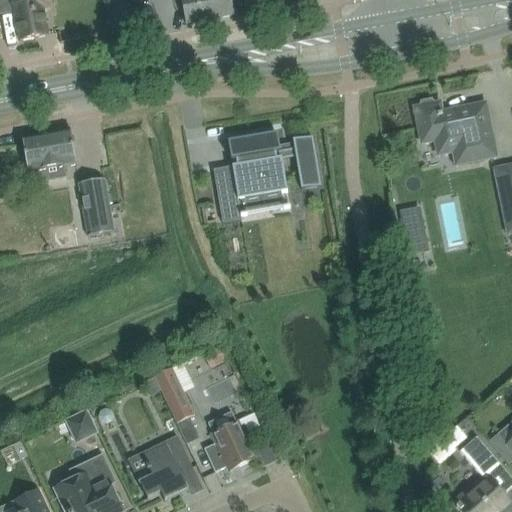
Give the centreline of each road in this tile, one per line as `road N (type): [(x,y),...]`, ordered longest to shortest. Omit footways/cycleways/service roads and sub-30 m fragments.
road 1 (secondary): [(0,116),(215,76),(397,54)]
road 2 (secondary): [(388,21),(0,93)]
road 3 (secondary): [(507,0),(388,21)]
